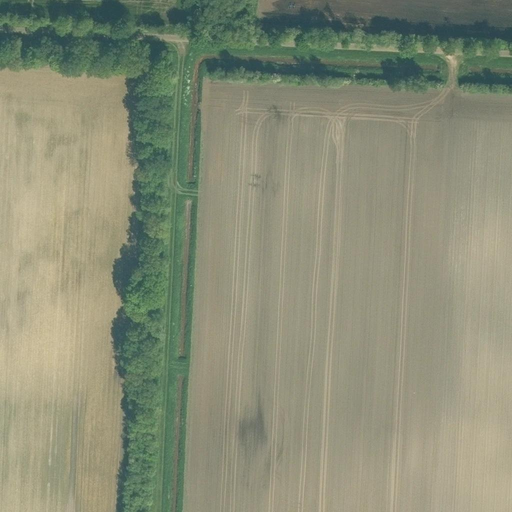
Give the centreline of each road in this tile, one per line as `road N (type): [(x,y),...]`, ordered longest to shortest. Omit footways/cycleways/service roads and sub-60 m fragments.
road 1 (unclassified): [(0,27),(511,52)]
road 2 (track): [(158,511),(180,36)]
